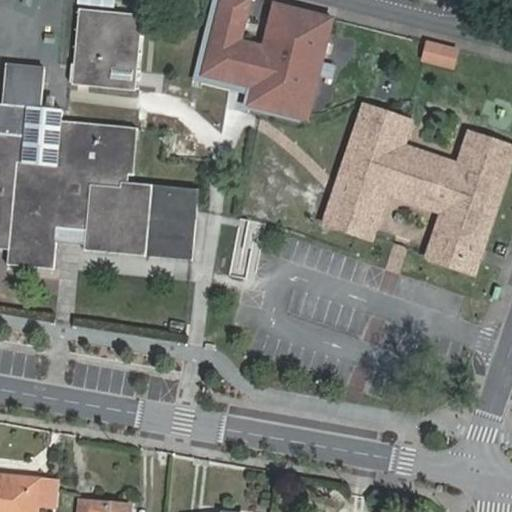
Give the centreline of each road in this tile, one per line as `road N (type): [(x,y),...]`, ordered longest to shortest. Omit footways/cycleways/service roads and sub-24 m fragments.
road 1 (tertiary): [(0,390),(470,473)]
road 2 (residential): [(340,0),(511,44)]
road 3 (residential): [(470,473),(511,356)]
